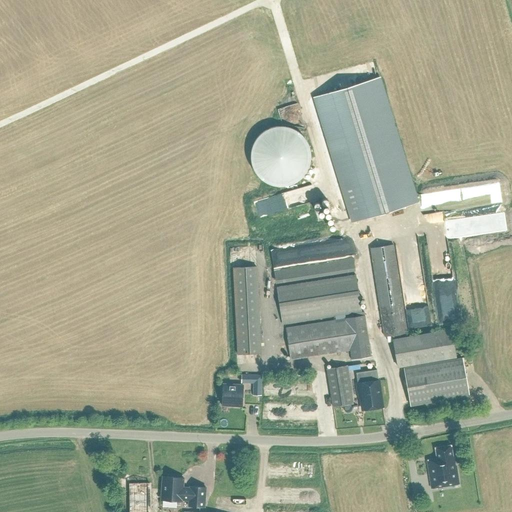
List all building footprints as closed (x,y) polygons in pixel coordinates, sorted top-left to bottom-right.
[(378,79),(315,98),(353,221),(416,202),(378,79)] [(251,148),(250,154),(250,160),(251,164),(253,169),(256,174),(258,177),(261,179),(265,182),(272,185),(278,186),(283,186),(288,185),(293,183),(298,181),(302,177),(306,173),(308,168),(310,162),(311,156),(310,151),(308,144),(305,139),(301,134),(297,131),(292,128),(286,126),(281,126),(275,126),(271,128),(265,130),(261,132),(257,136),(253,143),(251,148)] [(427,229),(435,284),(447,282),(438,227),(427,229)] [(393,245),(370,248),(384,336),(392,335),(398,367),(455,356),(450,329),(408,337),(393,245)] [(354,267),(353,258),(274,270),(275,279),(354,267)] [(256,267),(233,268),(237,354),(260,352),(256,267)] [(361,312),(355,274),(276,287),(282,324),(335,315),(336,320),(286,328),(291,359),(349,349),(350,360),(371,356),(364,312),(361,312)] [(462,358),(404,368),(411,405),(469,395),(462,358)] [(353,403),(346,366),(326,369),(332,407),(353,403)] [(373,381),(372,370),(356,372),(357,383),(356,383),(358,393),(360,393),(362,410),(382,407),(378,380),(373,381)] [(242,406),(243,383),(224,382),(222,406),(242,406)] [(427,461),(433,489),(459,484),(451,445),(435,448),(437,459),(427,461)] [(150,511),(150,483),(130,483),(130,475),(117,475),(117,492),(129,492),(129,511),(150,511)] [(183,478),(162,476),(161,499),(182,501),(182,500),(189,500),(189,506),(204,507),(205,487),(190,486),(190,488),(183,488),(183,478)]
